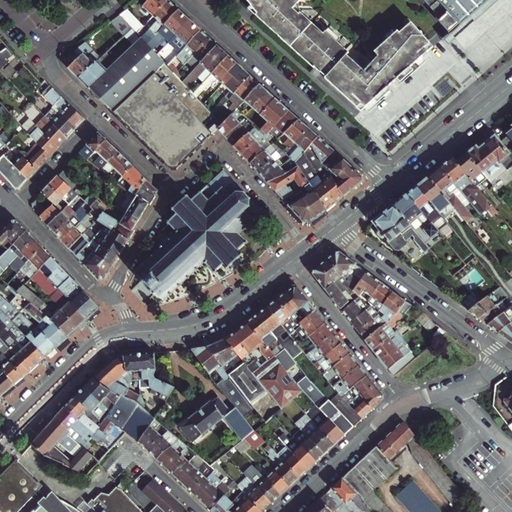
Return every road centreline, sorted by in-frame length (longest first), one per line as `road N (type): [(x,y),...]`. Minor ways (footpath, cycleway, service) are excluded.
road 1 (residential): [(196,9),(388,184)]
road 2 (residential): [(511,360),(332,228)]
road 3 (residential): [(171,189),(222,149),(308,247)]
road 4 (residential): [(289,261),(404,399)]
road 5 (secondary): [(130,331),(202,322),(289,261)]
road 6 (secondary): [(0,437),(98,341),(130,331)]
road 7 (residential): [(286,511),(404,399)]
road 8 (secondary): [(388,184),(511,83)]
road 9 (residential): [(107,296),(15,204)]
road 10 (residential): [(107,296),(171,189)]
road 11 (residential): [(99,118),(15,204)]
